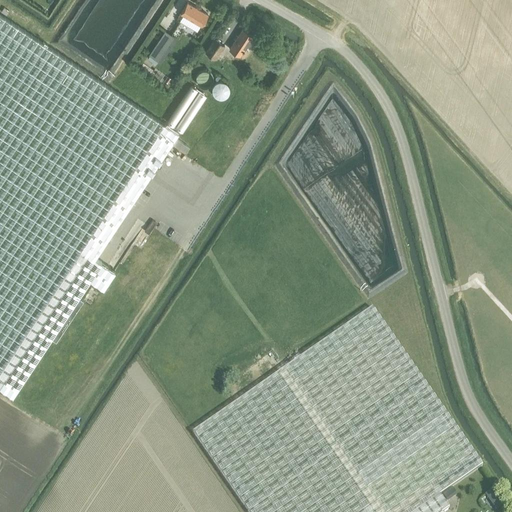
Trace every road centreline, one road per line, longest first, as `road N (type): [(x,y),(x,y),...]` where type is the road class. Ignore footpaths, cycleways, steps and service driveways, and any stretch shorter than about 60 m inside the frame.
road 1 (unclassified): [(511,460),(465,389),(388,109),(341,49),(262,0)]
road 2 (unknown): [(321,33),(223,182),(154,204),(123,238)]
